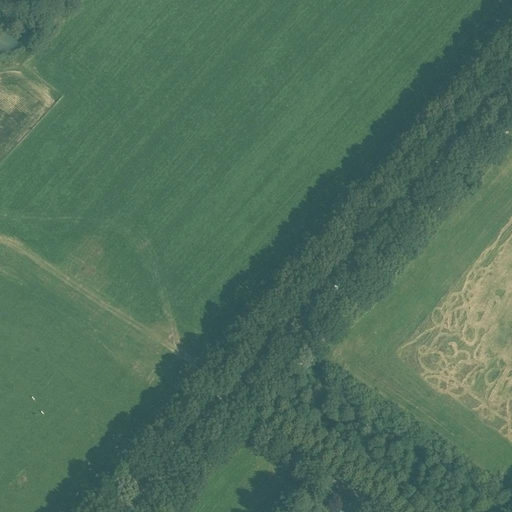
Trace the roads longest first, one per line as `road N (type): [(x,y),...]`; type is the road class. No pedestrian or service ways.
road 1 (tertiary): [(511,76),(226,397)]
road 2 (unclassified): [(386,511),(226,397)]
road 3 (tertiary): [(226,397),(125,511)]
